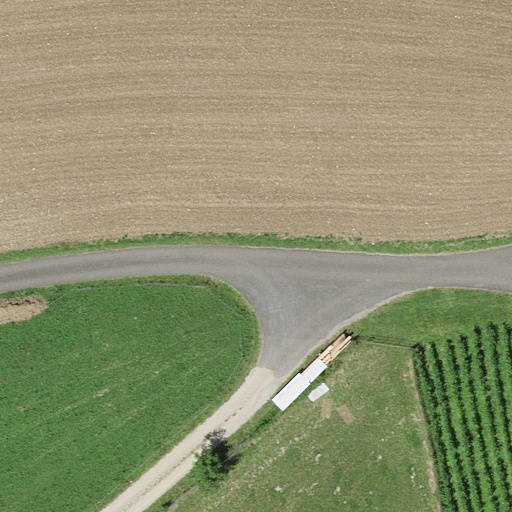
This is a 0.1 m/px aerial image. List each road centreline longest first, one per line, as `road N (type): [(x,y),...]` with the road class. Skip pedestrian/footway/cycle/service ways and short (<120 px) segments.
road 1 (unclassified): [(0,278),(181,259),(435,270),(511,260)]
road 2 (track): [(326,263),(291,344),(270,370),(122,511)]
